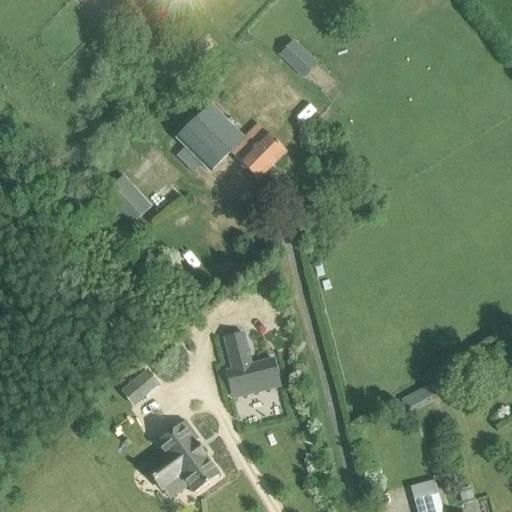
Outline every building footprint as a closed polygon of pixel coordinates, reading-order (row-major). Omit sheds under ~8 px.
[(303,81),(318,65),(293,41),(277,57),(303,81)] [(257,126),(243,140),(230,126),(232,123),(229,120),(226,123),(209,106),(175,140),(209,174),(229,154),(257,182),(285,153),(257,126)] [(151,208),(123,178),(101,197),(129,228),(151,208)] [(277,380),(272,361),(251,366),(243,335),(223,340),(231,371),(226,373),(230,392),(277,380)] [(135,381),(127,388),(139,401),(146,395),(135,381)] [(431,384),(402,399),(408,409),(436,394),(431,384)] [(165,455),(145,469),(160,490),(180,476),(194,494),(218,477),(204,458),(205,457),(195,443),(198,441),(184,423),(156,443),(165,455)] [(469,488),(457,492),(461,503),(472,500),(469,488)] [(416,511),(441,511),(437,495),(414,502),(416,511)]
